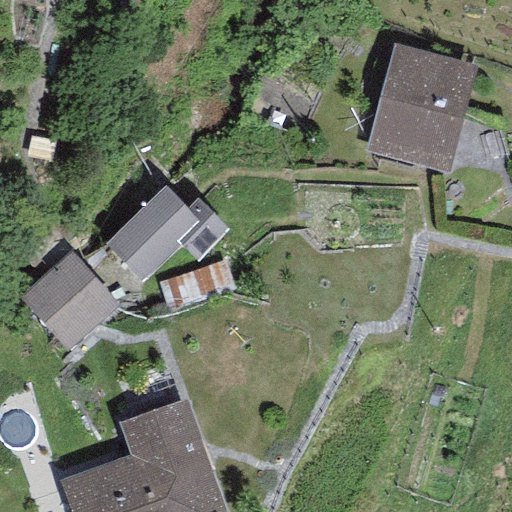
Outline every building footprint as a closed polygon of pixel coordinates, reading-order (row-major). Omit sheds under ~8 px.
[(478,66),(393,43),(363,153),(448,175),(478,66)] [(313,98),(265,77),(248,115),(296,136),(313,98)] [(165,186),(106,245),(140,282),(180,245),(197,262),(228,230),(197,198),(186,209),(165,186)] [(71,250),(17,297),(66,353),(120,306),(71,250)] [(234,288),(225,261),(160,283),(169,310),(234,288)] [(130,456),(59,481),(69,511),(225,511),(184,400),(118,423),(130,456)]
